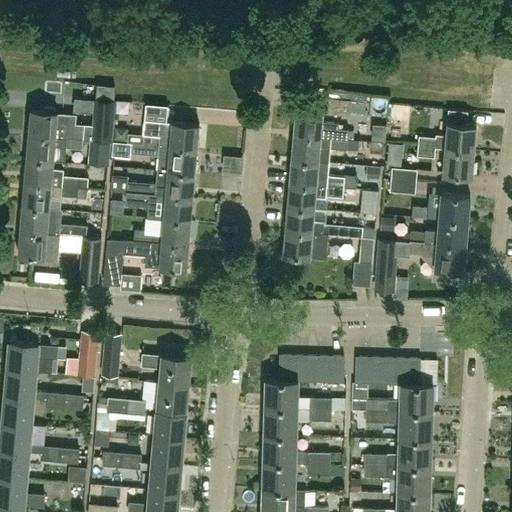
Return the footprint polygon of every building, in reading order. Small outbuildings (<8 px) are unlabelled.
[(367,100),(352,99),(328,97),(327,113),(350,115),(351,111),(366,113),(367,100)] [(31,109),(29,133),(83,138),(111,140),(114,102),(96,100),(95,112),(94,126),(84,125),(76,124),(77,114),(58,112),(58,111),(56,111),(55,107),(45,106),(44,110),(31,109)] [(148,113),(168,113),(167,102),(148,103),(148,113)] [(333,121),(323,120),(323,111),(297,109),(296,111),(294,133),(348,138),(349,128),(340,128),(340,122),(333,121)] [(145,119),(143,143),(197,148),(199,125),(200,125),(200,124),(145,119)] [(419,145),(436,147),(446,147),(475,150),(477,125),(448,122),(447,134),(436,133),(436,136),(419,135),(419,145)] [(82,148),(83,138),(29,133),(27,157),(54,160),(64,160),(66,147),(82,148)] [(347,148),(348,138),(294,133),(292,157),(329,161),(330,147),(347,148)] [(158,169),(168,170),(195,172),(197,148),(143,143),(132,142),(132,152),(159,154),(158,169)] [(435,156),(436,147),(419,145),(418,155),(435,156)] [(472,175),(475,150),(446,147),(443,173),(472,175)] [(228,167),(244,166),(243,150),(227,151),(228,167)] [(27,157),(25,181),(88,187),(88,177),(63,174),(63,169),(53,168),(54,160),(27,157)] [(328,175),(329,161),(292,157),(290,181),(344,186),(345,176),(328,175)] [(392,166),(391,178),(414,180),(415,168),(392,166)] [(195,172),(168,170),(158,169),(157,182),(128,180),(127,190),(139,191),(156,193),(166,194),(193,196),(195,172)] [(414,180),(391,178),(390,190),(413,192),(414,180)] [(87,197),(88,187),(25,181),(23,205),(49,207),(50,199),(61,200),(62,194),(77,196),(87,197)] [(290,181),(288,205),(315,208),(316,194),(343,196),(344,186),(290,181)] [(156,193),(139,191),(127,190),(126,202),(148,204),(155,204),(156,193)] [(442,192),(440,217),(469,220),(471,195),(442,192)] [(147,216),(164,218),(191,220),(193,196),(166,194),(156,193),(155,204),(148,204),(147,216)] [(60,233),(60,234),(84,236),(86,236),(87,235),(87,225),(60,222),(61,208),(49,207),(23,205),(23,206),(20,207),(19,214),(22,216),(21,229),(47,231),(47,232),(60,233)] [(314,221),(315,208),(288,205),(286,229),(329,233),(362,236),(363,225),(314,221)] [(412,215),(430,216),(430,206),(413,205),(412,215)] [(411,240),(438,242),(466,244),(469,220),(440,217),(439,228),(427,227),(426,229),(412,228),(411,240)] [(136,229),(135,239),(189,244),(191,220),(164,218),(163,231),(136,229)] [(47,231),(21,229),(19,254),(32,255),(31,261),(57,263),(60,234),(60,233),(47,232),(47,231)] [(329,233),(286,229),(284,252),(284,254),(327,257),(329,233)] [(81,279),(98,280),(102,237),(87,235),(86,236),(84,236),(81,279)] [(359,261),(372,262),(374,237),(361,236),(359,261)] [(411,254),(411,252),(424,253),(435,267),(434,277),(450,278),(451,268),(464,270),(466,244),(438,242),(411,240),(380,237),(378,262),(376,288),(394,289),(395,275),(396,263),(397,253),(411,254)] [(146,254),(145,265),(187,268),(187,267),(189,244),(135,239),(124,238),(124,239),(108,238),(106,261),(123,262),(124,252),(146,254)] [(94,375),(99,331),(82,330),(78,374),(94,375)] [(118,375),(121,349),(122,334),(106,332),(102,374),(118,375)] [(8,367),(36,369),(52,371),(53,356),(57,357),(58,344),(39,343),(39,342),(11,339),(10,341),(8,367)] [(191,356),(182,355),(183,347),(166,345),(165,353),(163,353),(163,354),(143,352),(142,364),(162,366),(160,380),(189,383),(191,357),(191,356)] [(280,353),(280,378),(293,379),(294,353),(280,353)] [(306,354),(294,353),(293,379),(298,379),(305,379),(306,354)] [(319,354),(306,354),(305,379),(318,380),(319,354)] [(331,354),(319,354),(318,380),(330,380),(331,354)] [(345,355),(331,354),(330,380),(344,381),(345,355)] [(356,381),(369,381),(370,355),(356,355),(356,381)] [(382,356),(370,355),(369,381),(382,381),(382,356)] [(395,356),(382,356),(382,381),(394,382),(395,356)] [(407,356),(395,356),(394,382),(402,382),(407,382),(407,356)] [(407,382),(420,382),(421,357),(407,356),(407,382)] [(45,404),(64,406),(65,392),(46,391),(47,387),(35,386),(36,369),(8,367),(5,394),(45,397),(45,398),(45,404)] [(266,406),(298,407),(309,407),(332,408),(332,397),(298,396),(298,379),(293,379),(280,378),(266,378),(266,379),(267,379),(266,406)] [(158,407),(187,410),(189,383),(160,380),(158,407)] [(366,409),(432,410),(433,384),(433,383),(420,382),(407,382),(402,382),(401,398),(366,397),(366,409)] [(82,408),(83,401),(84,394),(65,392),(64,406),(82,408)] [(34,397),(45,398),(45,397),(5,394),(3,420),(31,423),(34,397)] [(107,410),(126,412),(127,397),(108,395),(107,410)] [(145,414),(146,406),(147,399),(127,397),(126,412),(145,414)] [(348,421),(349,405),(335,405),(335,421),(348,421)] [(297,434),(298,407),(266,406),(265,433),(297,434)] [(158,407),(156,434),(184,437),(187,410),(158,407)] [(332,408),(309,407),(309,419),(331,420),(332,408)] [(400,437),(432,438),(432,437),(432,410),(366,409),(365,420),(400,421),(400,437)] [(41,451),(42,444),(40,444),(41,443),(30,442),(31,423),(3,420),(1,447),(41,451)] [(264,461),(296,461),(307,462),(330,462),(330,451),(296,450),(297,434),(265,433),(265,434),(264,461)] [(153,461),(182,464),(184,437),(156,434),(153,461)] [(399,464),(431,465),(432,438),(400,437),(399,464)] [(61,446),(42,444),(41,451),(1,447),(0,453),(0,474),(27,477),(29,450),(41,452),(40,458),(59,460),(61,446)] [(79,448),(61,446),(59,460),(78,462),(79,448)] [(121,465),(122,451),(103,450),(102,463),(121,465)] [(122,451),(121,465),(140,467),(141,460),(141,453),(122,451)] [(364,463),(387,464),(387,452),(364,452),(364,463)] [(153,461),(151,488),(179,490),(182,464),(153,461)] [(295,489),(296,461),(264,461),(264,487),(263,487),(263,488),(295,489)] [(330,462),(307,462),(307,474),(330,475),(330,462)] [(398,492),(430,493),(430,492),(431,465),(399,464),(387,464),(364,463),(364,475),(399,476),(398,492)] [(25,491),(27,477),(0,474),(0,501),(24,504),(24,503),(44,505),(45,493),(25,491)] [(177,511),(179,490),(151,488),(149,502),(130,500),(128,511),(177,511)] [(306,489),(295,489),(263,488),(264,488),(262,511),(328,511),(328,506),(305,505),(306,489)] [(362,511),(429,511),(430,493),(398,492),(398,507),(363,506),(362,511)] [(116,511),(117,504),(89,502),(87,511),(116,511)]
